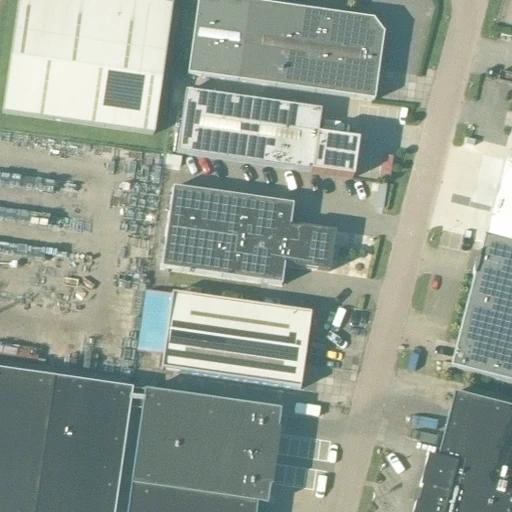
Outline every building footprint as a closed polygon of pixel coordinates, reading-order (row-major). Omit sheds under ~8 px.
[(18,0),(2,115),(153,136),(172,4),(149,1),(148,0),(18,0)] [(372,22),(245,4),(220,0),(197,0),(186,76),(373,102),(382,35),(372,22)] [(316,137),(320,112),(184,93),(176,155),(309,174),(352,180),(357,142),(316,137)] [(179,167),(180,159),(165,156),(164,165),(179,167)] [(292,206),(171,189),(160,270),(280,287),(283,265),(292,266),(292,268),(328,273),(334,233),(298,228),(298,230),(289,229),(292,206)] [(511,245),(483,238),(449,369),(511,385),(511,245)] [(162,356),(160,371),(299,391),(310,315),(171,296),(148,292),(139,353),(162,356)] [(131,391),(0,372),(0,511),(113,511),(128,411),(131,391)] [(128,411),(140,412),(125,511),(254,511),(256,506),(266,507),(269,488),(270,488),(278,432),(276,431),(279,412),(131,391),(128,411)] [(416,506),(414,505),(411,511),(511,511),(511,410),(452,395),(435,461),(426,459),(418,490),(420,490),(416,506)]
